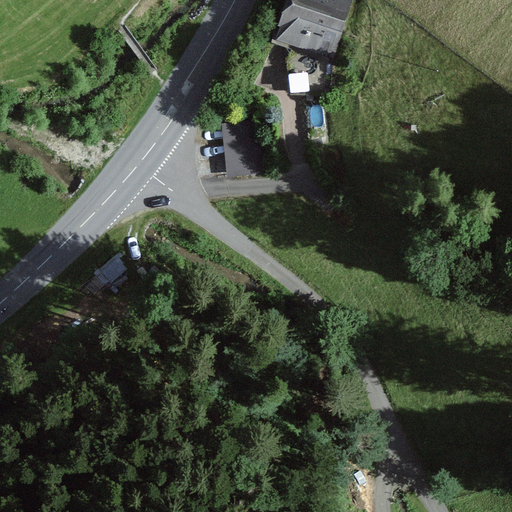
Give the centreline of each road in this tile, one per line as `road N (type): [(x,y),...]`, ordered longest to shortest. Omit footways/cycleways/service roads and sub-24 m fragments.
road 1 (unclassified): [(407,456),(363,364),(319,305),(135,163)]
road 2 (secondary): [(135,163),(0,302)]
road 3 (secondary): [(235,0),(135,163)]
